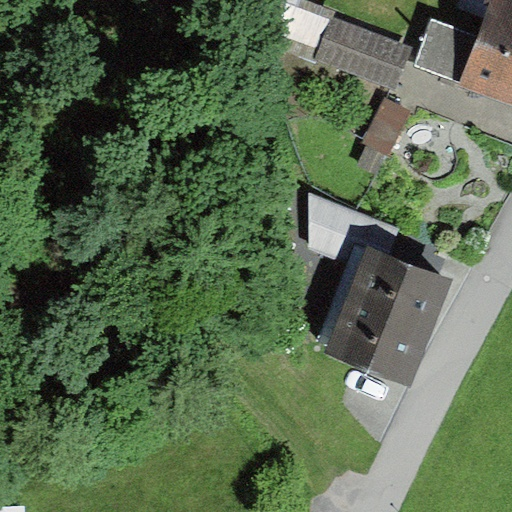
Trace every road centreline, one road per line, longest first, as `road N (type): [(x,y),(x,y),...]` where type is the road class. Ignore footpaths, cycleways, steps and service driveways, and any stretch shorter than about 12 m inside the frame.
road 1 (motorway): [(385,511),(0,172)]
road 2 (residential): [(511,273),(379,511)]
